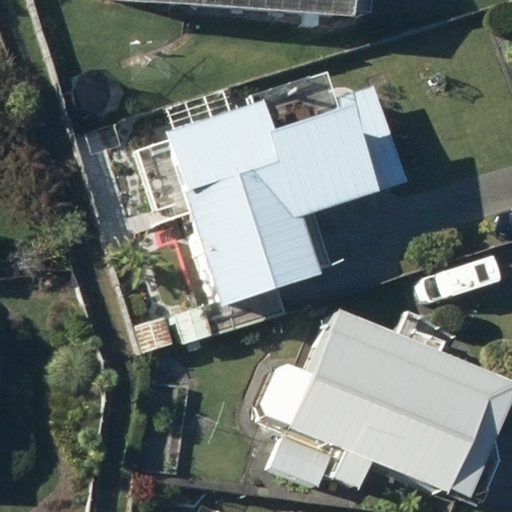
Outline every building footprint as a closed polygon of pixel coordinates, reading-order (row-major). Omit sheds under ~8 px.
[(106,0),(105,7),(346,29),(349,0),(106,0)] [(260,117),(162,147),(216,321),(315,291),(297,230),(373,207),(371,202),(403,192),(373,92),(337,103),(342,121),(268,143),(260,117)] [(199,313),(170,324),(179,350),(209,339),(199,313)] [(391,347),(325,317),(298,378),(281,371),(269,376),(252,413),(257,425),(286,438),(268,479),(312,498),(320,482),(357,498),(367,474),(403,489),(400,496),(436,511),(438,511),(492,390),(433,364),(440,346),(449,350),(452,342),(403,320),(391,347)] [(131,332),(140,358),(169,347),(159,321),(131,332)]
